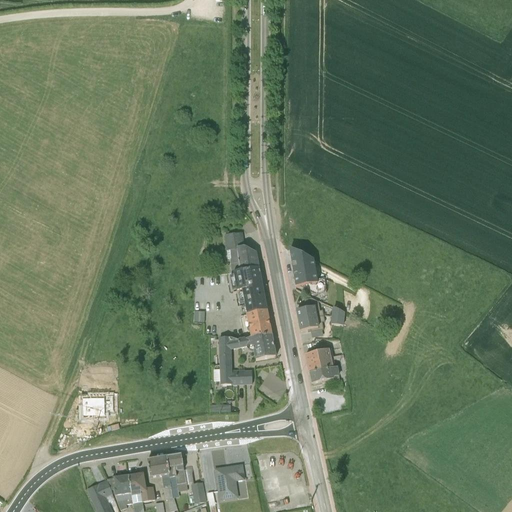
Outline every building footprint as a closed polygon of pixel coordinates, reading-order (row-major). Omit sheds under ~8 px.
[(231,274),(239,273),(258,269),(255,254),(243,249),(241,235),(224,238),(225,252),(226,252),(227,261),(230,261),(231,274)] [(291,256),(295,288),(301,287),(302,291),(306,290),(307,295),(318,293),(313,261),(299,255),(291,256)] [(241,288),(241,290),(261,286),(258,269),(239,273),(241,288)] [(241,288),(230,290),(231,295),(241,294),(244,310),(265,306),(261,286),(241,290),(241,288)] [(306,309),(296,311),(298,321),(324,316),(323,310),(320,311),(318,304),(306,306),(306,309)] [(344,313),(332,308),(330,326),(342,327),(344,313)] [(266,311),(245,316),(249,339),(271,337),(266,311)] [(324,316),(298,321),(300,332),(309,330),(310,333),(323,331),(322,323),(325,323),(324,316)] [(271,337),(249,339),(237,340),(230,338),(218,339),(220,386),(252,385),(251,372),(231,371),(231,352),(246,349),(247,350),(249,353),(252,354),(254,362),(275,358),(271,337)] [(329,351),(305,356),(309,374),(333,369),(329,351)] [(309,374),(312,384),(333,380),(333,378),(339,376),(337,368),(333,369),(309,374)] [(231,402),(213,404),(213,411),(232,409),(231,402)] [(245,461),(247,476),(252,476),(249,445),(213,449),(214,464),(245,461)] [(181,457),(166,458),(171,489),(177,489),(178,493),(187,492),(181,457)] [(166,458),(147,461),(149,479),(161,477),(164,502),(167,502),(169,511),(174,511),(177,511),(174,499),(172,499),(171,489),(166,458)] [(214,471),(219,502),(238,499),(235,484),(244,482),(241,467),(214,471)] [(143,475),(135,477),(133,475),(130,476),(130,477),(128,478),(132,505),(154,501),(153,488),(145,490),(143,475)] [(120,479),(106,481),(107,482),(111,491),(113,490),(114,498),(116,498),(116,503),(120,511),(127,510),(125,506),(132,505),(128,478),(126,478),(124,477),(121,477),(120,479)] [(107,482),(87,492),(95,511),(111,511),(108,505),(115,501),(111,496),(113,495),(111,491),(107,482)] [(202,483),(192,485),(195,504),(206,503),(202,483)] [(215,511),(212,493),(207,495),(209,511),(215,511)]
